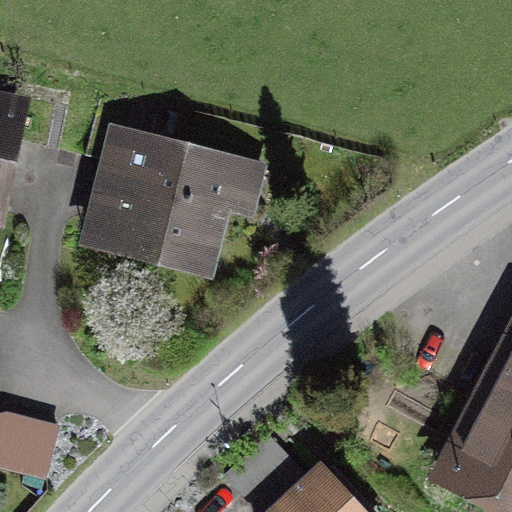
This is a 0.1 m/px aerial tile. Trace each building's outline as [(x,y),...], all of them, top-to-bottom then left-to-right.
[(0,187),(16,110),(13,109),(11,116),(0,114),(0,187)] [(252,198),(259,172),(127,139),(107,216),(149,227),(144,246),(205,262),(224,191),(252,198)] [(511,369),(456,475),(511,503),(511,369)] [(0,465),(45,477),(57,427),(5,414),(2,425),(0,424),(0,465)] [(338,487),(320,468),(309,478),(269,436),(225,477),(257,511),(361,511),(370,505),(347,480),(338,487)]
